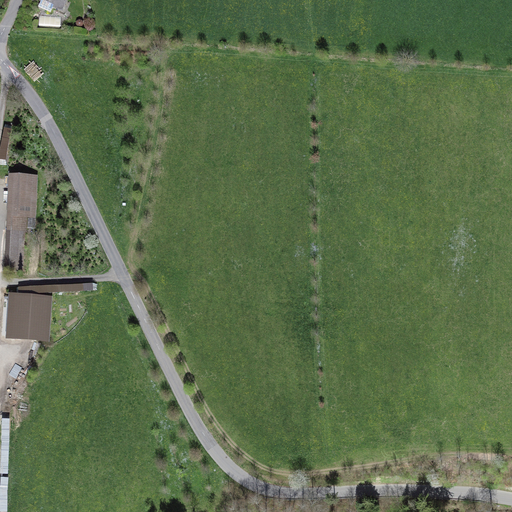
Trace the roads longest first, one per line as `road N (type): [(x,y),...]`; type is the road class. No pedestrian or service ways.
road 1 (tertiary): [(123,276),(196,425),(250,483),(280,492),(511,499)]
road 2 (tertiary): [(6,67),(51,128),(123,276)]
road 3 (unclassified): [(0,282),(123,276)]
